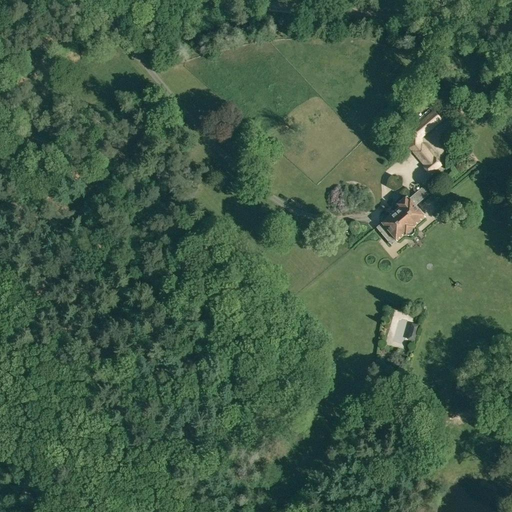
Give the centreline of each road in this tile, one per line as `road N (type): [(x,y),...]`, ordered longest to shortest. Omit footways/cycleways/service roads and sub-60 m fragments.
road 1 (unknown): [(100,0),(225,151),(283,199),(335,214)]
road 2 (track): [(511,27),(260,0)]
